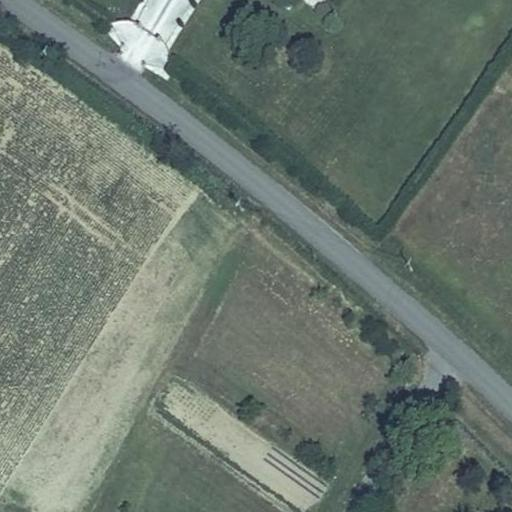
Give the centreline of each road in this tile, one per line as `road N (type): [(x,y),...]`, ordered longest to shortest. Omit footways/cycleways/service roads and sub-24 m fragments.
road 1 (tertiary): [(511,398),(346,246),(24,0)]
road 2 (unknown): [(477,366),(386,511)]
